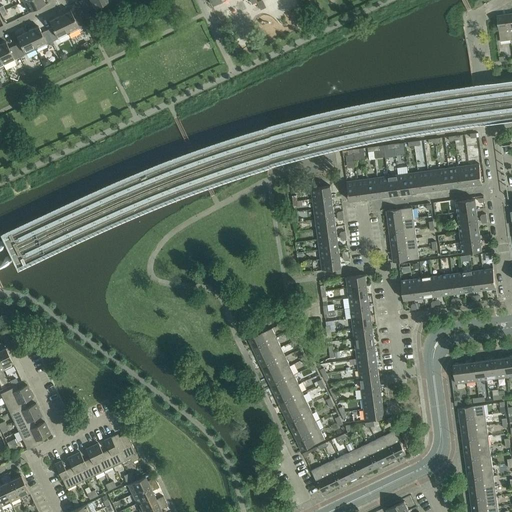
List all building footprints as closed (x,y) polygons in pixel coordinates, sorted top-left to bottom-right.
[(43,0),(26,0),(24,1),(28,12),(45,4),(43,0)] [(90,0),(94,8),(110,0),(90,0)] [(71,11),(60,16),(68,34),(85,26),(79,15),(74,17),(71,11)] [(511,40),(508,14),(497,16),(500,41),(511,40)] [(52,28),(47,30),(52,42),(68,34),(60,16),(49,21),(52,28)] [(38,26),(27,32),(36,49),(52,42),(47,30),(41,33),(38,26)] [(20,43),(14,46),(20,57),(36,49),(27,32),(17,37),(20,43)] [(0,44),(0,57),(3,65),(6,69),(16,65),(14,60),(20,57),(14,46),(9,48),(6,42),(0,44)] [(22,72),(21,75),(22,79),(28,76),(29,76),(26,70),(22,72)] [(480,164),(469,165),(472,184),(482,183),(480,164)] [(469,165),(459,167),(461,186),(472,184),(469,165)] [(459,167),(449,168),(451,187),(461,186),(459,167)] [(449,168),(439,169),(441,189),(451,187),(449,168)] [(439,169),(429,171),(431,190),(441,189),(439,169)] [(429,171),(418,172),(421,191),(431,190),(429,171)] [(418,172),(408,174),(411,193),(421,191),(418,172)] [(408,174),(398,175),(401,194),(411,193),(408,174)] [(398,175),(388,176),(391,195),(401,194),(398,175)] [(388,176),(378,178),(381,197),(391,195),(388,176)] [(378,178),(368,179),(370,198),(381,197),(378,178)] [(368,179),(358,180),(360,199),(370,198),(368,179)] [(360,199),(358,180),(347,182),(350,201),(360,199)] [(312,188),(313,199),(332,196),(331,186),(312,188)] [(332,196),(313,199),(314,209),(334,207),(332,196)] [(456,201),(458,212),(477,209),(475,199),(456,201)] [(334,207),(314,209),(316,219),(335,217),(334,207)] [(387,211),(388,221),(414,218),(412,207),(387,211)] [(477,209),(458,212),(459,222),(478,220),(477,209)] [(335,217),(316,219),(317,229),(336,227),(335,217)] [(414,218),(388,221),(390,231),(415,228),(414,218)] [(478,220),(459,222),(460,232),(479,230),(478,220)] [(336,227),(317,229),(319,239),(338,237),(336,227)] [(415,228),(390,231),(391,242),(417,238),(415,228)] [(479,230),(460,232),(462,242),(481,240),(479,230)] [(338,237),(319,239),(320,250),(339,247),(338,237)] [(417,238),(391,242),(392,252),(418,248),(417,238)] [(481,240),(462,242),(463,253),(482,250),(481,240)] [(339,247),(320,250),(321,260),(340,257),(339,247)] [(418,248),(392,252),(394,262),(420,259),(418,248)] [(340,257),(321,260),(323,270),(342,268),(340,257)] [(493,268),(483,270),(485,289),(496,287),(493,268)] [(483,270),(473,271),(475,290),(485,289),(483,270)] [(473,271),(463,272),(465,291),(475,290),(473,271)] [(463,272),(453,274),(455,293),(465,291),(463,272)] [(453,274),(442,275),(445,294),(455,293),(453,274)] [(347,277),(348,288),(367,285),(366,275),(347,277)] [(442,275),(432,276),(435,296),(445,294),(442,275)] [(432,276),(422,278),(425,297),(435,296),(432,276)] [(422,278),(412,279),(415,298),(425,297),(422,278)] [(415,298),(412,279),(402,281),(404,300),(415,298)] [(367,285),(348,288),(349,298),(368,295),(367,285)] [(368,295),(349,298),(351,308),(370,305),(368,295)] [(370,305),(351,308),(352,318),(371,316),(370,305)] [(371,316),(352,318),(353,328),(373,326),(371,316)] [(373,326),(353,328),(355,338),(374,336),(373,326)] [(249,339),(254,349),(277,338),(272,328),(249,339)] [(374,336),(355,338),(356,348),(375,346),(374,336)] [(277,338),(254,349),(258,358),(281,347),(277,338)] [(375,346),(356,348),(358,359),(377,356),(375,346)] [(281,347),(258,358),(262,367),(286,356),(281,347)] [(0,348),(0,361),(4,370),(14,365),(6,348),(1,350),(0,348)] [(286,356),(262,367),(267,377),(290,365),(286,356)] [(377,356),(358,359),(359,369),(378,366),(377,356)] [(504,358),(494,359),(497,378),(507,377),(504,358)] [(494,359),(484,360),(487,379),(497,378),(494,359)] [(484,360),(474,362),(477,381),(487,379),(484,360)] [(474,362),(464,363),(467,382),(477,381),(474,362)] [(467,382),(464,363),(453,364),(456,384),(467,382)] [(290,365),(267,377),(271,386),(295,375),(290,365)] [(378,366),(359,369),(360,379),(379,376),(378,366)] [(295,375),(271,386),(276,395),(299,384),(295,375)] [(379,376),(360,379),(362,389),(381,386),(379,376)] [(299,384),(276,395),(280,404),(303,393),(299,384)] [(0,394),(5,403),(30,391),(27,385),(18,389),(16,386),(0,394)] [(381,386),(362,389),(363,399),(382,396),(381,386)] [(30,391),(5,403),(9,412),(25,405),(24,402),(33,398),(30,391)] [(303,393),(280,404),(284,413),(308,402),(303,393)] [(382,396),(363,399),(364,409),(383,406),(382,396)] [(308,402),(284,413),(289,423),(312,411),(308,402)] [(25,405),(9,412),(14,422),(39,410),(36,403),(27,408),(25,405)] [(459,408),(460,418),(486,415),(484,404),(459,408)] [(383,406),(364,409),(366,420),(385,417),(383,406)] [(39,410),(14,422),(18,431),(34,423),(33,420),(42,416),(39,410)] [(312,411),(289,423),(293,432),(317,421),(312,411)] [(486,415),(460,418),(461,428),(487,425),(486,415)] [(317,421),(293,432),(298,441),(321,430),(317,421)] [(34,423),(18,431),(23,440),(48,428),(45,422),(35,426),(34,423)] [(404,433),(411,430),(408,424),(402,427),(404,433)] [(487,425),(461,428),(463,439),(488,435),(487,425)] [(48,428),(23,440),(27,450),(43,442),(41,439),(51,434),(48,428)] [(321,430),(298,441),(302,451),(326,439),(321,430)] [(395,430),(386,435),(397,458),(406,454),(395,430)] [(114,435),(110,437),(122,462),(130,459),(132,462),(139,459),(127,433),(116,438),(114,435)] [(386,435),(376,439),(387,463),(397,458),(386,435)] [(488,435),(463,439),(464,449),(490,445),(488,435)] [(108,450),(105,451),(113,467),(122,462),(110,437),(104,440),(108,450)] [(376,439),(367,444),(378,467),(387,463),(376,439)] [(98,443),(92,446),(104,471),(113,467),(105,451),(102,453),(98,443)] [(367,444),(358,448),(369,471),(378,467),(367,444)] [(490,445),(464,449),(466,459),(491,455),(490,445)] [(90,459),(87,460),(95,476),(104,471),(92,446),(86,449),(90,459)] [(358,448),(349,452),(360,476),(369,471),(358,448)] [(80,452),(73,455),(85,480),(95,476),(87,460),(84,461),(80,452)] [(349,452),(340,457),(351,480),(360,476),(349,452)] [(72,467),(69,469),(76,484),(85,480),(73,455),(67,458),(72,467)] [(491,455),(466,459),(467,469),(493,465),(491,455)] [(340,457),(330,461),(342,485),(351,480),(340,457)] [(76,484),(69,469),(66,470),(61,461),(55,464),(66,489),(76,484)] [(330,461),(321,466),(332,489),(342,485),(330,461)] [(493,465),(467,469),(468,479),(494,476),(493,465)] [(332,489),(321,466),(312,470),(323,494),(332,489)] [(21,476),(11,480),(20,498),(29,493),(21,476)] [(128,485),(132,494),(157,483),(154,478),(147,481),(145,476),(128,485)] [(494,476),(468,479),(470,489),(495,486),(494,476)] [(11,480),(2,485),(10,502),(20,498),(11,480)] [(157,483),(132,494),(137,503),(154,495),(152,491),(159,487),(157,483)] [(2,485),(0,485),(0,503),(1,506),(10,502),(2,485)] [(495,486),(470,489),(471,499),(497,496),(495,486)] [(154,495),(137,503),(140,511),(142,511),(165,501),(163,496),(156,500),(154,495)] [(497,496),(471,499),(472,509),(498,506),(497,496)] [(165,501),(142,511),(161,511),(161,509),(168,506),(165,501)] [(387,509),(388,511),(405,511),(409,510),(404,501),(387,509)] [(70,511),(94,511),(96,511),(91,503),(92,502),(70,511)]
